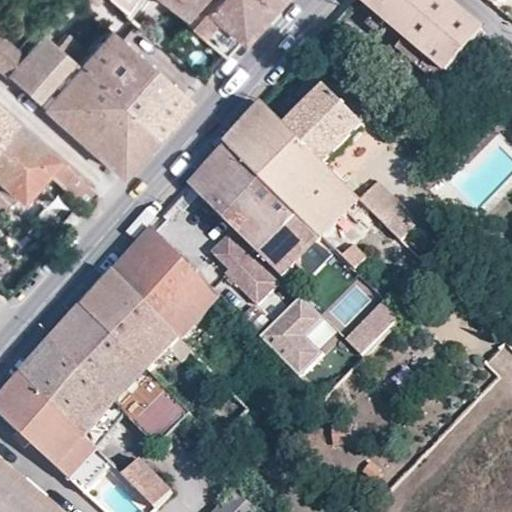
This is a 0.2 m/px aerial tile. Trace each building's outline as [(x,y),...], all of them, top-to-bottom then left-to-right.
[(108,0),(120,10),(127,0),(108,0)] [(189,0),(160,0),(179,14),(189,0)] [(202,0),(182,23),(221,54),(268,0),(202,0)] [(485,33),(446,0),(359,0),(377,15),(393,28),(406,39),(440,68),(447,73),(485,33)] [(393,28),(377,15),(367,27),(383,40),(393,28)] [(72,61),(152,132),(185,95),(104,25),(72,61)] [(0,36),(0,70),(115,172),(152,132),(72,61),(37,30),(18,52),(0,36)] [(440,68),(406,39),(396,51),(430,80),(440,68)] [(325,86),(285,125),(324,162),(362,124),(352,115),(358,109),(354,104),(347,102),(344,105),(325,86)] [(262,102),(227,145),(323,236),(354,267),(366,254),(333,222),(358,198),(359,197),(324,162),(285,125),(262,102)] [(84,207),(95,194),(35,139),(0,109),(0,182),(15,195),(39,167),(84,207)] [(191,185),(282,276),(295,263),(309,277),(333,254),(319,240),(323,236),(227,145),(191,185)] [(221,298),(156,232),(116,275),(127,285),(183,341),(221,298)] [(281,286),(232,238),(214,256),(232,274),(229,277),(260,308),(281,286)] [(127,285),(116,275),(85,310),(150,375),(171,353),(183,365),(194,353),(183,341),(127,285)] [(310,341),(328,323),(304,299),(263,341),(303,381),(326,357),(310,341)] [(375,348),(404,318),(390,304),(361,333),(375,348)] [(150,375),(85,310),(55,344),(110,398),(117,406),(159,449),(191,416),(150,375)] [(375,348),(361,333),(350,345),(364,359),(375,348)] [(110,398),(55,344),(44,356),(24,379),(88,441),(117,406),(110,398)] [(88,441),(24,379),(0,404),(0,414),(87,496),(114,467),(88,441)] [(219,425),(209,435),(219,444),(228,434),(219,425)] [(0,511),(64,511),(25,479),(0,456),(0,511)] [(142,461),(124,478),(147,500),(157,510),(173,493),(142,461)] [(257,511),(238,491),(215,511),(257,511)]
